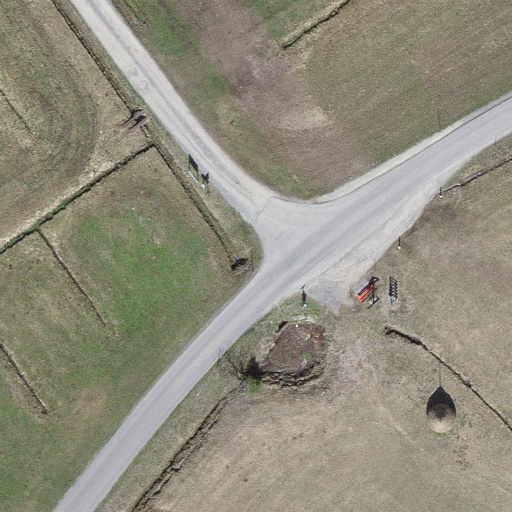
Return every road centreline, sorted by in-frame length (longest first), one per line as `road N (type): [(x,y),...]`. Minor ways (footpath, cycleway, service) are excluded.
road 1 (unclassified): [(74,511),(307,240),(511,115)]
road 2 (track): [(307,240),(234,188),(80,0)]
